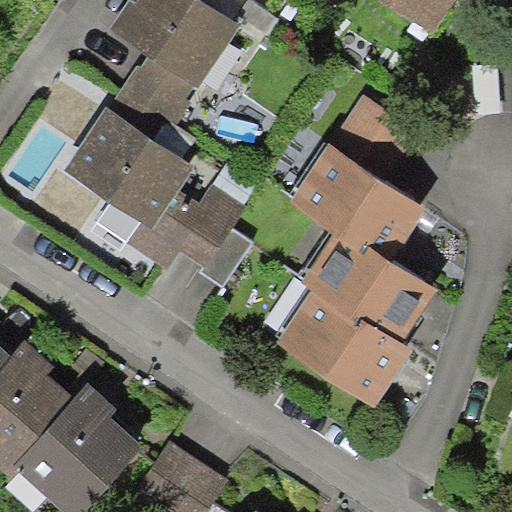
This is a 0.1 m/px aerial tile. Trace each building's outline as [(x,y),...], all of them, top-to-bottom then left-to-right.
[(206,0),(126,0),(111,23),(145,45),(193,77),(233,17),(206,0)] [(392,0),(430,25),(446,0),(392,0)] [(145,45),(118,87),(166,118),(193,77),(145,45)] [(407,124),(359,92),(327,140),(375,172),(407,124)] [(191,159),(107,103),(67,161),(144,213),(151,218),(173,185),(191,159)] [(375,172),(327,140),(291,194),(336,225),(387,259),(424,205),(375,172)] [(196,200),(173,185),(151,218),(144,213),(126,241),(162,266),(177,244),(202,261),(241,203),(209,182),(196,200)] [(387,259),(336,225),(303,275),(313,282),(395,337),(429,286),(387,259)] [(395,337),(313,282),(277,335),(373,398),(408,345),(395,337)] [(20,335),(8,349),(0,358),(0,459),(10,467),(13,463),(73,395),(44,370),(51,361),(20,335)] [(87,378),(73,395),(13,463),(69,511),(72,511),(135,440),(106,415),(116,403),(87,378)] [(166,441),(135,489),(171,511),(198,511),(221,477),(166,441)]
